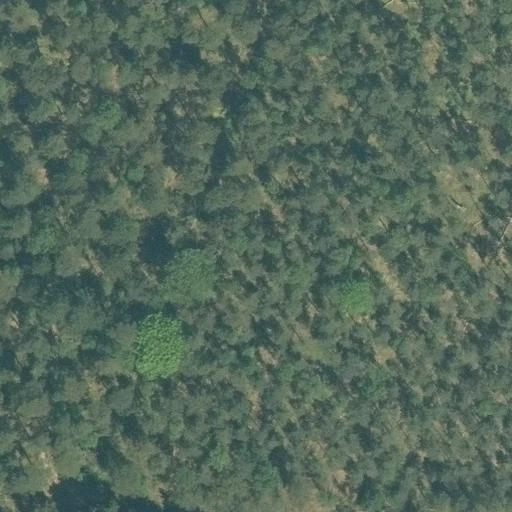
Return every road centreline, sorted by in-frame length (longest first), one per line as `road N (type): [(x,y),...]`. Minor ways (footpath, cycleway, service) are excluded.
road 1 (track): [(79,511),(126,425),(266,0)]
road 2 (track): [(58,511),(44,483),(41,329),(33,299),(0,272)]
road 3 (track): [(0,41),(240,84)]
road 4 (track): [(227,511),(101,481)]
